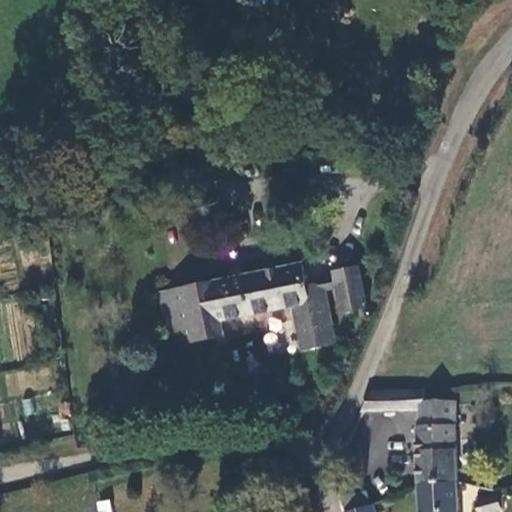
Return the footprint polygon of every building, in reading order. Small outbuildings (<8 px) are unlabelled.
[(301,265),(167,292),(172,320),(178,347),(220,338),(217,324),(291,309),(300,353),(331,347),(318,283),(306,286),(301,265)] [(360,311),(351,270),(330,274),(340,315),(360,311)] [(172,320),(167,292),(157,294),(162,322),(172,320)] [(421,488),(457,478),(457,402),(424,402),(425,391),(371,394),(365,412),(419,411),(421,488)] [(420,511),(458,511),(457,478),(421,488),(420,511)] [(502,511),(499,497),(477,503),(479,511),(502,511)] [(96,511),(110,511),(108,499),(94,501),(96,511)]
